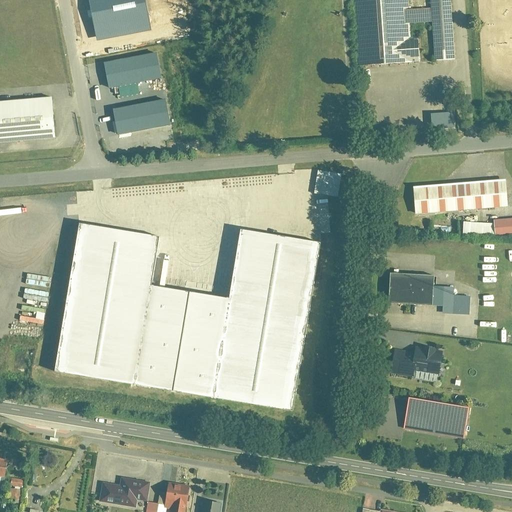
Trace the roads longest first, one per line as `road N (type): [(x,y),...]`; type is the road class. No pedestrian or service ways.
road 1 (secondary): [(511,491),(96,423)]
road 2 (residential): [(434,502),(95,447),(96,423)]
road 3 (residential): [(369,155),(95,170)]
road 4 (residential): [(369,155),(360,405)]
road 5 (residential): [(95,170),(64,0)]
road 6 (residential): [(511,143),(369,155)]
